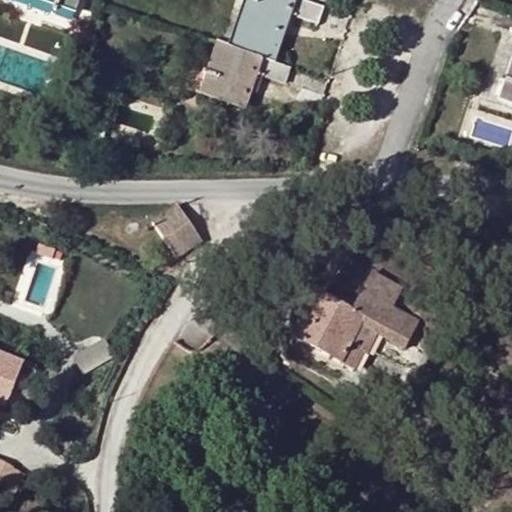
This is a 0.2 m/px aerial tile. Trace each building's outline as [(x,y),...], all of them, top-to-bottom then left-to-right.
[(30,0),(73,15),(78,0),(30,0)] [(252,0),(251,5),(246,3),(231,50),(274,64),(290,15),(319,24),(324,8),(298,0),(252,0)] [(89,31),(93,17),(85,15),(82,29),(89,31)] [(251,93),(256,76),(263,78),(285,85),(290,69),(274,64),(231,50),(215,45),(205,76),(190,70),(184,89),(205,96),(207,97),(222,102),(245,109),(251,93)] [(511,67),(499,105),(511,109),(511,67)] [(258,96),(263,78),(256,76),(251,93),(258,96)] [(219,113),(222,102),(207,97),(203,108),(219,113)] [(105,130),(88,127),(85,141),(103,144),(105,130)] [(103,144),(85,141),(83,151),(115,157),(117,148),(102,146),(103,144)] [(199,245),(175,210),(151,227),(175,262),(199,245)] [(359,332),(402,354),(414,328),(390,316),(400,297),(403,290),(395,285),(371,273),(357,299),(347,317),(313,297),(304,313),(288,342),(338,368),(348,351),(359,332)] [(84,371),(115,358),(107,339),(76,352),(84,371)] [(338,368),(350,374),(359,357),(348,351),(338,368)] [(0,410),(3,412),(21,370),(0,361),(0,410)] [(482,398),(446,399),(446,414),(483,413),(482,398)] [(0,457),(0,489),(17,498),(31,473),(0,457)]
